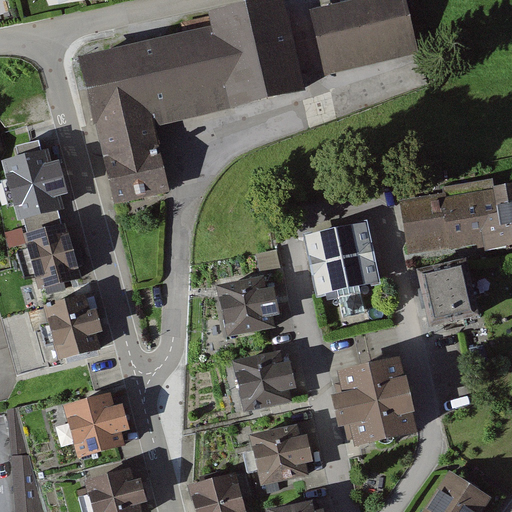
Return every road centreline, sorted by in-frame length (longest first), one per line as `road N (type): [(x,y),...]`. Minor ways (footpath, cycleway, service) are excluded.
road 1 (residential): [(348,511),(291,246),(306,215),(370,204),(388,223),(431,427),(421,467)]
road 2 (residential): [(0,41),(44,32),(142,381),(170,511)]
